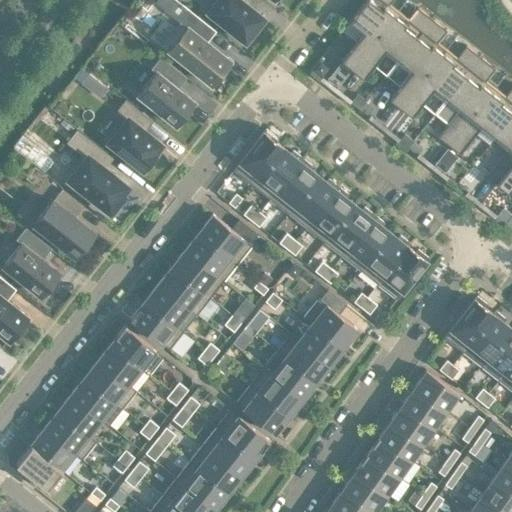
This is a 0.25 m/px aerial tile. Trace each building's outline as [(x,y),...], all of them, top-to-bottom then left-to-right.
[(165,10),(165,11),(174,0),(155,0),(155,1),(154,0),(153,1),(154,2),(155,1),(165,10)] [(245,0),(215,0),(207,11),(244,41),(245,39),(262,18),(262,19),(263,17),(244,2),(245,0)] [(362,32),(340,60),(351,68),(398,10),(388,2),(389,0),(364,0),(348,21),(362,32)] [(398,10),(351,68),(362,77),(384,49),(398,59),(431,17),(416,6),(407,17),(398,10)] [(186,26),(167,49),(210,83),(229,59),(214,48),(213,49),(206,44),(207,42),(205,40),(214,29),(189,10),(180,21),(186,26)] [(411,70),(388,98),(399,107),(446,48),(436,40),(445,29),(431,17),(398,59),(411,70)] [(446,48),(399,107),(410,115),(433,87),(446,98),(479,55),(465,44),(456,56),(446,48)] [(459,108),(437,136),(448,145),(494,86),(485,78),(494,67),(479,55),(446,98),(459,108)] [(177,121),(181,121),(185,116),(184,111),(193,100),(181,91),(180,92),(176,89),(177,87),(176,87),(185,76),(159,56),(150,68),(155,72),(137,94),(174,124),(177,121)] [(318,62),(313,70),(321,76),(326,68),(318,62)] [(73,78),(80,83),(88,74),(80,68),(73,78)] [(88,74),(80,83),(90,90),(97,81),(88,74)] [(188,77),(182,85),(196,97),(203,89),(188,77)] [(494,86),(448,145),(459,153),(475,133),(488,143),(494,136),(511,112),(511,83),(504,94),(494,86)] [(356,93),(349,101),(358,108),(364,99),(356,93)] [(150,120),(124,100),(115,111),(126,119),(108,141),(143,169),(155,153),(153,151),(159,143),(143,130),(150,120)] [(365,102),(360,109),(367,114),(372,107),(365,102)] [(507,146),(485,174),(496,183),(511,162),(511,112),(494,136),(507,146)] [(232,169),(233,170),(251,184),(284,143),(265,128),(257,137),(257,138),(232,169)] [(110,157),(76,130),(67,141),(86,156),(68,179),(109,211),(122,195),(120,194),(126,186),(102,167),(110,157)] [(405,135),(400,142),(407,148),(412,140),(405,135)] [(414,141),(408,149),(415,154),(421,147),(414,141)] [(251,184),(269,198),(302,157),(284,143),(251,184)] [(448,146),(434,163),(446,173),(460,155),(448,146)] [(320,171),(312,165),(302,157),(269,198),(287,212),(320,171)] [(511,162),(496,183),(507,192),(511,185),(511,162)] [(338,185),(320,171),(287,212),(305,226),(338,185)] [(355,199),(338,185),(305,226),(323,240),(355,199)] [(88,238),(93,232),(74,217),(82,206),(61,189),(52,199),(51,199),(33,222),(75,255),(84,243),(81,241),(86,236),(88,238)] [(241,197),(235,192),(227,202),(234,207),(241,197)] [(373,213),(355,199),(323,240),(341,255),(373,213)] [(242,213),(252,221),(259,211),(250,204),(242,213)] [(501,224),(509,214),(502,208),(494,218),(501,224)] [(265,216),(259,211),(252,221),(258,226),(265,216)] [(211,213),(196,232),(236,263),(251,244),(249,243),(257,233),(238,218),(230,227),(211,213)] [(391,227),(373,213),(341,255),(358,269),(391,227)] [(50,282),(58,271),(46,262),(45,263),(41,259),(42,258),(41,257),(50,246),(24,227),(15,238),(20,242),(2,265),(39,294),(42,292),(46,291),(50,286),(50,282)] [(409,242),(391,227),(358,269),(376,283),(409,242)] [(196,232),(183,248),(222,280),(236,263),(196,232)] [(278,241),(287,249),(295,240),(285,232),(278,241)] [(301,244),(295,240),(287,249),(294,254),(301,244)] [(428,256),(409,242),(376,283),(395,298),(428,256)] [(209,296),(222,280),(183,248),(170,265),(209,296)] [(314,270),(323,277),(330,268),(321,260),(314,270)] [(291,263),(285,271),(290,275),(296,274),(300,269),(291,263)] [(170,265),(156,282),(195,313),(209,296),(170,265)] [(337,273),(330,268),(323,277),(329,282),(337,273)] [(270,278),(263,273),(258,279),(265,285),(270,278)] [(0,332),(8,339),(27,315),(18,308),(16,310),(10,305),(11,303),(5,298),(14,287),(0,276),(0,332)] [(252,287),(262,294),(267,288),(257,280),(252,287)] [(195,313),(156,282),(143,299),(182,330),(174,324),(187,308),(195,314),(195,313)] [(319,298),(317,297),(302,315),(342,346),(357,328),(338,313),(346,303),(327,288),(319,298)] [(281,299),(271,291),(266,298),(276,305),(281,299)] [(353,301),(359,306),(366,296),(360,291),(353,301)] [(443,336),(462,351),(495,309),(476,294),(443,336)] [(376,304),(366,296),(359,306),(368,313),(376,304)] [(168,348),(182,330),(143,299),(129,317),(160,342),(168,348)] [(240,321),(245,315),(229,303),(224,309),(230,314),(240,321)] [(268,316),(258,308),(245,325),(254,333),(268,316)] [(511,324),(511,323),(495,309),(462,351),(480,365),(511,324)] [(232,331),(240,321),(230,314),(223,323),(232,331)] [(309,323),(297,339),(328,363),(342,346),(302,315),(301,317),(309,323)] [(124,324),(115,334),(109,342),(149,373),(162,355),(155,349),(124,324)] [(511,324),(480,365),(498,379),(511,360),(511,324)] [(249,339),(254,333),(244,325),(239,332),(249,339)] [(183,349),(193,339),(184,331),(175,342),(183,349)] [(315,380),(328,363),(297,339),(289,333),(276,349),(315,380)] [(109,342),(96,359),(135,390),(135,389),(128,383),(140,367),(148,373),(149,373),(109,342)] [(208,342),(203,348),(213,355),(218,349),(208,342)] [(196,357),(205,365),(213,355),(203,348),(196,357)] [(282,357),(270,372),(301,397),(315,380),(276,349),(275,350),(282,357)] [(232,360),(222,353),(217,359),(227,367),(232,360)] [(135,390),(96,359),(82,376),(122,407),(135,390)] [(222,373),(227,367),(217,359),(212,365),(222,373)] [(444,373),(452,364),(445,359),(438,368),(444,373)] [(511,360),(498,379),(511,390),(511,360)] [(458,369),(452,364),(444,373),(451,378),(458,369)] [(288,414),(294,407),(301,397),(270,372),(270,373),(262,367),(249,383),(288,414)] [(458,392),(425,368),(418,378),(419,378),(413,386),(413,385),(412,386),(446,410),(447,409),(446,409),(452,401),(458,392)] [(108,424),(122,407),(82,376),(69,393),(108,424)] [(178,380),(170,390),(180,397),(187,388),(178,380)] [(274,432),(288,414),(249,383),(235,401),(242,407),(274,432)] [(412,386),(406,394),(407,395),(401,402),(435,426),(434,426),(440,418),(446,410),(412,386)] [(481,387),(474,396),(480,401),(488,392),(481,387)] [(175,404),(180,397),(170,390),(165,396),(175,404)] [(494,397),(488,392),(480,401),(486,406),(494,397)] [(100,418),(108,424),(69,393),(56,410),(95,441),(95,440),(87,434),(100,418)] [(189,395),(184,401),(194,409),(198,403),(189,395)] [(194,409),(184,401),(179,408),(189,415),(194,409)] [(401,402),(395,411),(389,420),(388,420),(422,444),(422,443),(428,434),(428,435),(435,426),(401,402)] [(229,408),(215,426),(254,457),(268,439),(237,414),(229,408)] [(81,458),(95,441),(56,410),(42,427),(81,458)] [(476,414),(468,425),(474,429),(482,418),(476,414)] [(148,418),(143,424),(153,431),(158,425),(148,418)] [(388,420),(382,429),(377,437),(376,437),(410,461),(410,460),(415,452),(416,453),(422,444),(388,420)] [(138,430),(148,438),(153,431),(143,424),(138,430)] [(468,425),(460,437),(466,441),(474,429),(468,425)] [(157,435),(167,443),(174,433),(165,426),(157,435)] [(254,457),(215,426),(202,443),(241,474),(254,457)] [(73,452),(81,458),(42,427),(29,444),(60,468),(73,452)] [(489,431),(483,427),(475,438),(481,442),(489,431)] [(162,449),(167,443),(157,435),(152,441),(162,449)] [(376,437),(370,445),(371,446),(365,453),(364,454),(398,477),(399,477),(398,477),(404,469),(410,461),(376,437)] [(475,438),(467,450),(473,454),(481,442),(475,438)] [(202,443),(188,460),(227,491),(241,474),(202,443)] [(46,486),(60,468),(29,444),(14,462),(24,469),(19,475),(31,485),(36,479),(46,486)] [(453,447),(445,459),(451,463),(459,451),(453,447)] [(124,448),(116,458),(126,465),(133,456),(124,448)] [(364,454),(358,462),(359,462),(353,470),(386,494),(387,494),(386,493),(392,486),(398,477),(364,454)] [(121,471),(126,465),(116,458),(111,464),(121,471)] [(511,463),(504,458),(498,467),(499,467),(493,475),(493,474),(492,475),(511,488),(511,463)] [(445,459),(437,470),(443,474),(451,463),(445,459)] [(138,460),(130,469),(140,476),(147,467),(138,460)] [(227,491),(188,460),(175,477),(214,508),(227,491)] [(465,464),(460,460),(452,471),(457,476),(465,464)] [(140,476),(130,469),(123,478),(132,486),(140,476)] [(353,470),(347,479),(342,487),(341,486),(341,487),(375,511),(375,510),(374,510),(380,502),(380,503),(386,494),(353,470)] [(452,471),(443,483),(449,487),(457,476),(452,471)] [(511,511),(511,488),(492,475),(486,483),(487,484),(481,491),(480,491),(510,511),(511,511)] [(175,477),(161,494),(184,511),(210,511),(214,508),(175,477)] [(429,481),(421,492),(427,496),(435,485),(429,481)] [(90,492),(99,499),(104,493),(95,485),(90,492)] [(341,487),(335,495),(335,496),(330,503),(329,503),(329,504),(340,511),(373,511),(375,511),(341,487)] [(510,511),(480,491),(474,500),(475,500),(470,508),(469,507),(469,508),(474,511),(510,511)] [(421,492),(413,503),(419,508),(427,496),(421,492)] [(442,498),(436,493),(428,505),(434,509),(442,498)] [(148,510),(149,511),(184,511),(161,494),(148,510)] [(72,511),(88,511),(95,504),(85,496),(72,511)] [(118,504),(109,497),(104,503),(113,510),(118,504)]
